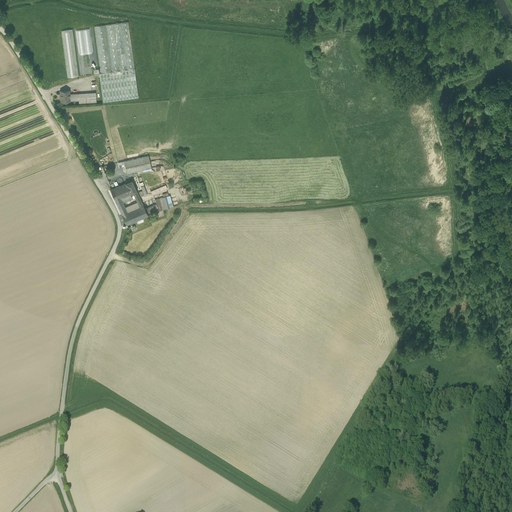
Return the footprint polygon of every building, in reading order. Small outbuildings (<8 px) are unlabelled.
[(128,22),(105,25),(112,72),(100,73),(99,73),(103,102),(138,97),(128,22)] [(144,67),(138,24),(129,25),(135,68),(144,67)] [(105,25),(94,26),(100,73),(112,72),(105,25)] [(148,25),(139,26),(145,70),(154,69),(148,25)] [(157,26),(149,27),(155,71),(163,70),(157,26)] [(79,76),(73,29),(60,31),(67,78),(79,76)] [(78,43),(79,54),(91,53),(90,41),(78,43)] [(69,90),(60,91),(61,98),(60,98),(60,102),(70,101),(69,94),(69,90)] [(90,93),(69,94),(70,101),(79,100),(79,103),(90,102),(90,93)] [(149,156),(123,161),(125,168),(126,173),(151,168),(149,156)] [(132,181),(125,184),(130,194),(133,193),(134,195),(135,199),(139,198),(136,191),(132,181)] [(150,189),(152,194),(167,188),(165,183),(150,189)] [(125,184),(110,190),(118,206),(123,204),(123,203),(131,200),(130,197),(134,195),(133,193),(130,194),(125,184)] [(169,196),(160,198),(163,210),(172,207),(169,196)] [(160,198),(155,199),(156,205),(158,211),(163,210),(160,198)] [(137,204),(125,209),(126,210),(127,213),(143,206),(141,202),(137,204)] [(156,205),(145,209),(148,215),(158,211),(156,205)] [(127,213),(122,215),(126,225),(148,215),(145,209),(143,206),(127,213)]
